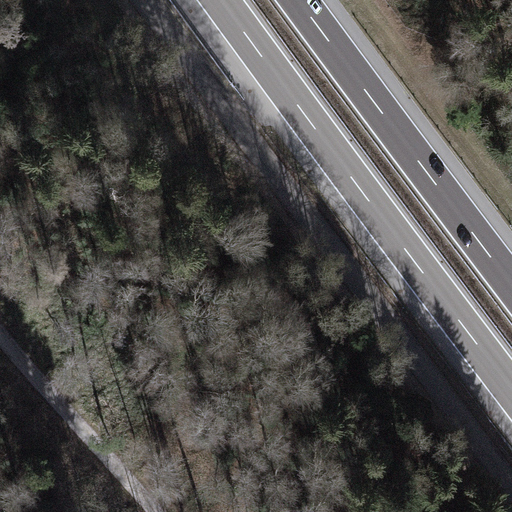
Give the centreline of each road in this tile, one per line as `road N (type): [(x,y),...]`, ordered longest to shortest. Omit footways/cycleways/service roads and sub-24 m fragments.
road 1 (unclassified): [(151,0),(511,499)]
road 2 (motorway): [(220,0),(511,390)]
road 3 (motorway): [(511,284),(299,0)]
road 4 (track): [(157,511),(0,333)]
